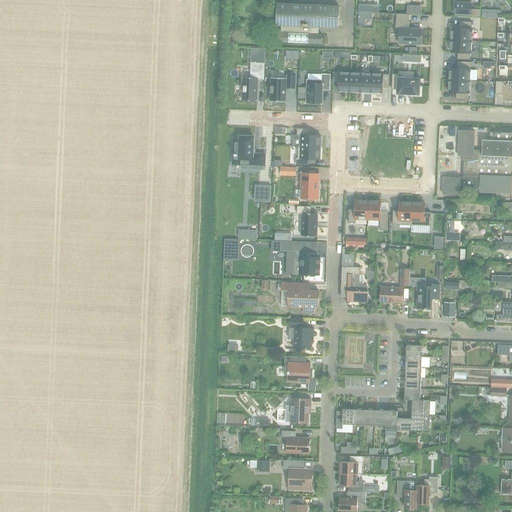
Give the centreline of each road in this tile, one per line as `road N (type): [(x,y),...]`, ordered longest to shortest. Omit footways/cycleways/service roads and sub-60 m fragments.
road 1 (residential): [(430,112),(425,186),(336,184)]
road 2 (residential): [(330,391),(390,389),(393,324)]
road 3 (residential): [(328,511),(330,391)]
road 4 (residential): [(511,336),(393,324)]
